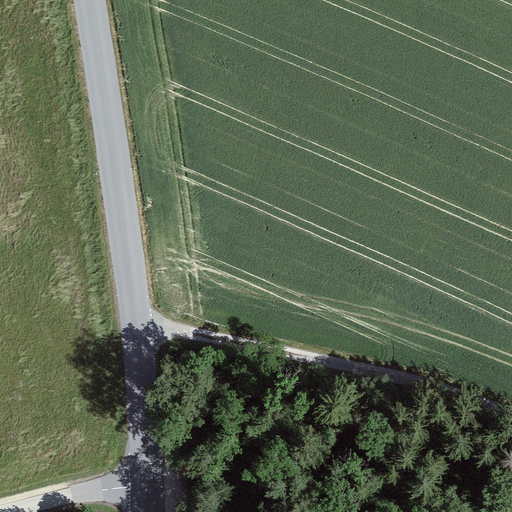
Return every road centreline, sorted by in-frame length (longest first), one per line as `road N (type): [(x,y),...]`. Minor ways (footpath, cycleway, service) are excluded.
road 1 (tertiary): [(149,511),(137,318),(88,0)]
road 2 (track): [(137,318),(396,376),(511,418)]
road 3 (track): [(149,484),(2,511)]
